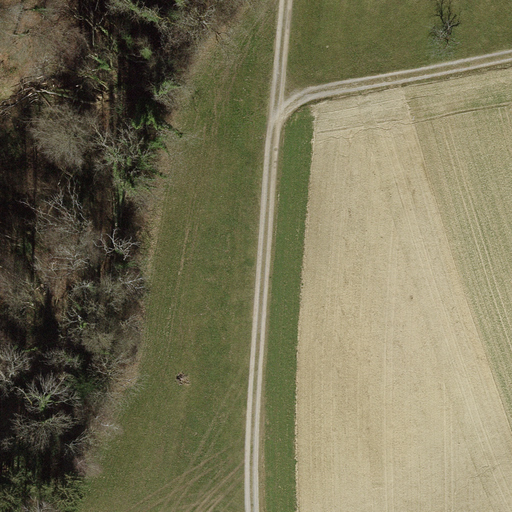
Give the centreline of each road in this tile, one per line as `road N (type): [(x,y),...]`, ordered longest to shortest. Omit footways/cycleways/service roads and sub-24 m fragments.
road 1 (track): [(279,105),(256,315),(254,511)]
road 2 (track): [(511,58),(279,105)]
